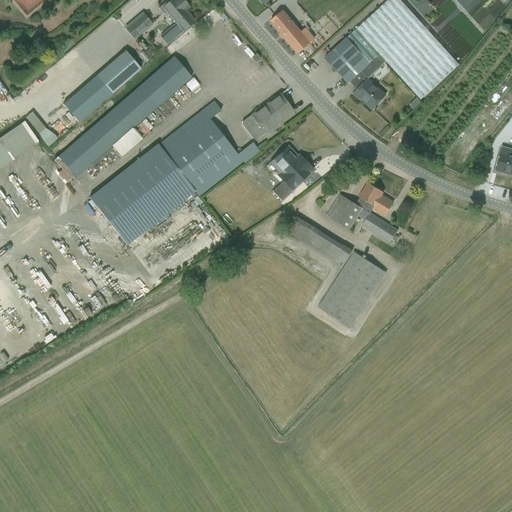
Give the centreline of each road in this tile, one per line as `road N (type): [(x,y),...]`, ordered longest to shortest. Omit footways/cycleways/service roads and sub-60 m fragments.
road 1 (tertiary): [(511,209),(449,191),(374,149),(318,101),(232,0)]
road 2 (unknown): [(149,0),(57,92),(0,108)]
